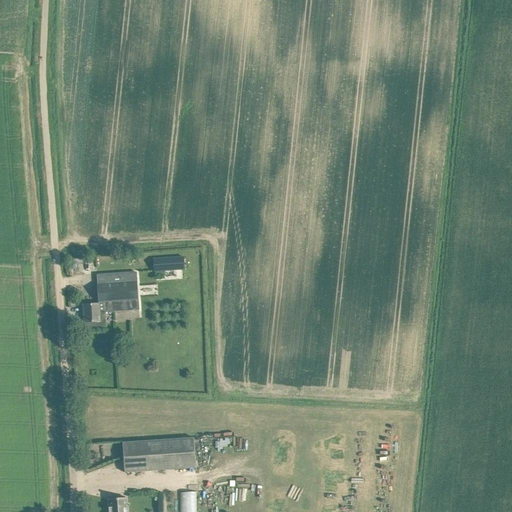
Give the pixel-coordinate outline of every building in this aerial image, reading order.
[(153,258),(154,270),(185,268),(184,256),(153,258)] [(136,273),(97,275),(97,286),(98,304),(83,305),(84,323),(105,321),(105,312),(146,309),(145,298),(138,299),(136,273)] [(71,290),(83,288),(82,277),(70,279),(71,290)] [(194,438),(122,443),(124,473),(196,468),(194,438)] [(197,511),(199,480),(183,480),(182,511),(197,511)] [(127,511),(126,498),(108,499),(108,511),(127,511)]
